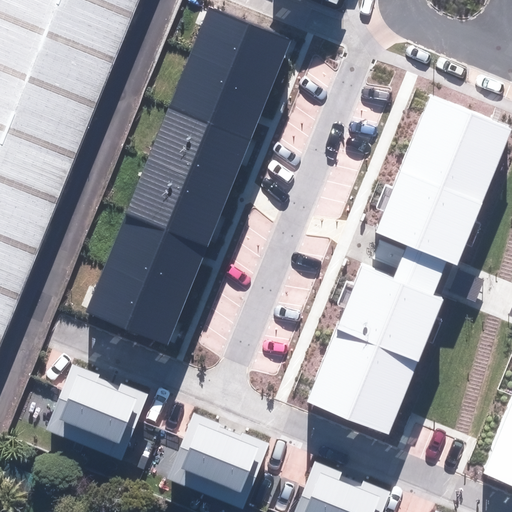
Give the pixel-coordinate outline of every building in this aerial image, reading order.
[(0,0),(0,336),(137,0),(0,0)] [(290,41),(207,9),(86,317),(169,349),(290,41)] [(511,131),(511,126),(429,95),(375,233),(407,246),(447,261),(459,266),(511,131)] [(447,261),(407,246),(393,280),(433,295),(447,261)] [(390,437),(443,299),(433,295),(360,268),(307,405),(390,437)] [(148,395),(72,365),(46,431),(122,461),(148,395)] [(511,403),(484,474),(511,484),(511,403)] [(269,442),(194,412),(167,480),(242,509),(269,442)] [(381,511),(390,490),(315,460),(294,511),(381,511)]
